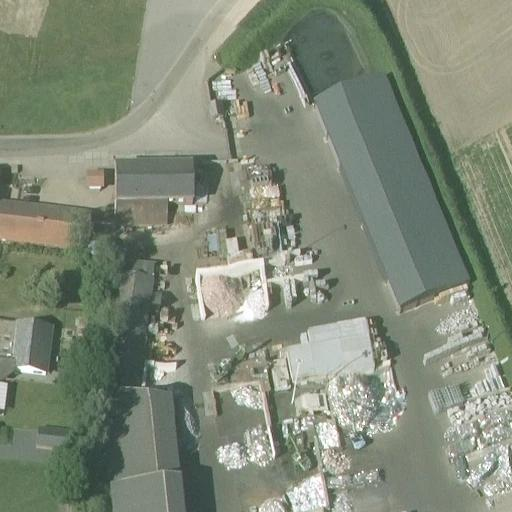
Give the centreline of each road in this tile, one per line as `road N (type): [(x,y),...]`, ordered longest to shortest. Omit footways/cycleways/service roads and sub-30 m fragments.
road 1 (track): [(384,0),(511,314)]
road 2 (unclassified): [(0,145),(82,146),(113,137),(142,118),(231,0)]
